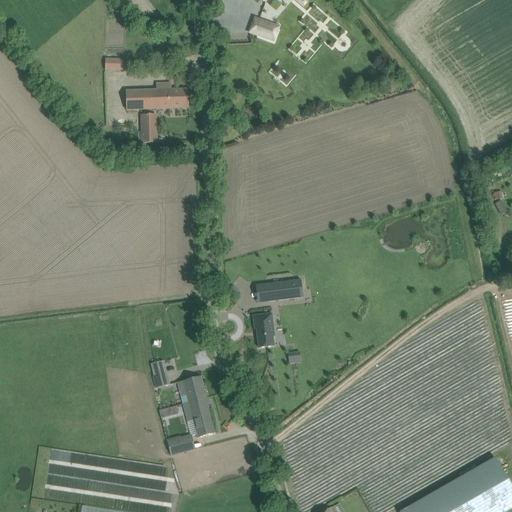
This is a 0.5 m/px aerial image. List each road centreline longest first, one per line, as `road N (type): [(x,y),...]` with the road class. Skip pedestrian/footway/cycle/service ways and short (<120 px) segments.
road 1 (unclassified): [(285,511),(228,368),(213,306),(211,99),(197,0)]
road 2 (track): [(511,275),(408,332),(263,451)]
